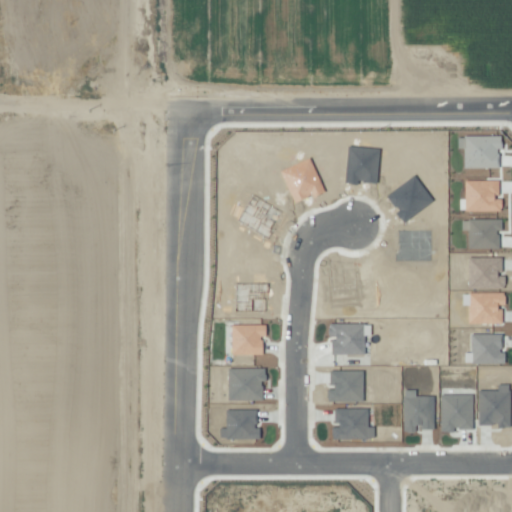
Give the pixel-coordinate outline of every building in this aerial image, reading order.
[(463,168),(497,168),(497,149),(500,149),(500,136),(456,136),(456,149),(462,148),(463,168)] [(500,211),(500,197),(497,197),(497,180),(463,180),(463,211),(500,211)] [(466,231),(467,249),(497,248),(497,231),(500,231),(500,219),(460,220),(460,231),(466,231)] [(363,324),(329,323),(328,354),(362,355),(363,324)] [(264,337),(264,325),(231,324),(230,354),(261,355),(261,337),(264,337)] [(263,400),(262,368),(226,369),(227,401),(263,400)] [(471,394),(439,395),(439,432),(452,432),(452,429),(471,429),(471,394)]
